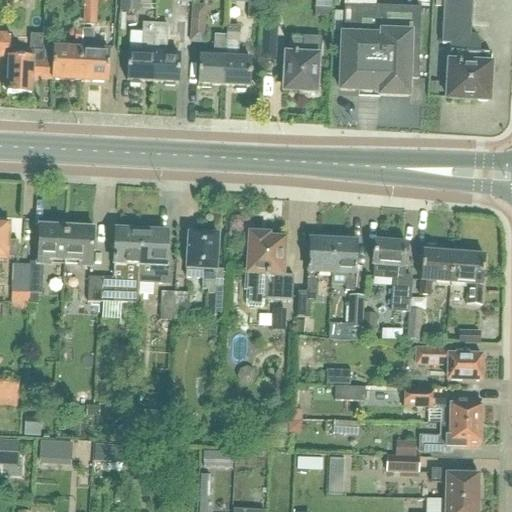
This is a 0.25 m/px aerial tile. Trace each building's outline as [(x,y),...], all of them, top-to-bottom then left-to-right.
[(83,0),(83,26),(96,27),(97,0),(83,0)] [(139,13),(139,0),(120,0),(120,13),(139,13)] [(247,17),(262,18),(262,0),(228,0),(228,4),(248,4),(247,17)] [(344,0),(342,36),(339,92),(378,94),(378,98),(408,99),(409,81),(418,81),(420,9),(375,8),(375,0),(344,0)] [(490,67),(490,54),(477,53),(477,46),(473,39),(470,38),(471,0),(443,0),(441,45),(449,46),(449,52),(450,52),(447,100),(463,101),(463,105),(473,106),(474,102),(475,102),(478,104),(485,104),(490,100),(490,94),(488,91),(489,74),(492,74),(493,67),(490,67)] [(260,64),(275,64),(277,20),(262,19),(260,64)] [(191,24),(190,44),(204,44),(205,21),(191,20),(191,24)] [(190,44),(191,24),(177,24),(176,43),(190,44)] [(155,34),(152,84),(164,85),(164,87),(175,88),(175,85),(178,85),(180,56),(166,55),(168,26),(154,25),(154,34),(155,34)] [(249,89),(250,77),(250,60),(237,59),(239,28),(227,27),(226,37),(225,58),(223,88),(235,88),(235,91),(245,92),(245,89),(249,89)] [(110,52),(92,51),(92,44),(89,44),(90,31),(82,31),(82,45),(81,50),(80,83),(108,84),(110,52)] [(140,83),(152,84),(155,34),(154,34),(142,33),(141,53),(129,52),(127,83),(130,83),(130,86),(140,86),(140,83)] [(43,64),(43,52),(9,51),(10,36),(0,35),(0,58),(8,59),(8,76),(2,81),(2,89),(7,94),(7,95),(31,97),(32,81),(51,82),(52,64),(43,64)] [(215,37),(213,58),(198,57),(197,87),(201,87),(201,90),(211,90),(211,88),(223,88),(225,58),(226,37),(215,37)] [(284,56),(283,75),(278,75),(277,85),(282,85),(282,91),(299,92),(299,95),(316,95),(318,57),(302,57),(303,40),(291,39),(290,56),(284,56)] [(80,83),(81,50),(53,49),(53,53),(43,52),(43,64),(52,64),(51,82),(80,83)] [(0,258),(3,259),(3,258),(14,258),(15,244),(5,243),(6,227),(0,226),(0,258)] [(50,263),(64,263),(66,227),(50,226),(50,229),(38,229),(36,267),(50,267),(50,263)] [(66,227),(64,263),(78,264),(78,269),(92,269),(94,232),(82,231),(82,228),(66,227)] [(112,280),(100,280),(99,304),(137,306),(139,267),(141,231),(128,230),(126,233),(114,232),(112,280)] [(18,263),(34,263),(34,231),(18,231),(18,263)] [(153,231),(141,231),(139,267),(154,268),(153,285),(169,286),(169,273),(165,273),(166,234),(155,234),(153,231)] [(208,292),(207,296),(206,317),(223,318),(225,272),(216,271),(217,237),(202,236),(202,234),(193,233),(193,236),(187,235),(185,271),(186,271),(185,280),(202,281),(201,291),(208,292)] [(282,282),(283,258),(284,241),(268,241),(268,237),(249,236),(246,292),(249,292),(248,306),(261,307),(261,302),(290,304),(291,283),(282,282)] [(316,273),(331,274),(333,240),(322,240),(319,242),(309,241),(306,289),(297,289),(295,319),(309,320),(310,303),(314,303),(316,273)] [(333,240),(331,274),(331,286),(345,286),(345,292),(355,293),(358,244),(347,243),(344,241),(333,240)] [(404,277),(405,265),(406,245),(374,243),(372,268),(373,268),(372,280),(392,281),(389,313),(409,315),(409,311),(411,278),(404,277)] [(430,283),(451,285),(453,256),(437,255),(438,248),(422,247),(418,297),(429,298),(430,283)] [(484,258),(453,256),(451,285),(471,286),(470,301),(481,302),(484,258)] [(20,308),(26,308),(28,268),(16,268),(15,294),(21,294),(20,308)] [(41,269),(28,268),(26,308),(33,309),(33,295),(40,296),(41,269)] [(87,304),(99,304),(100,280),(88,279),(87,304)] [(159,321),(174,322),(175,294),(160,293),(159,321)] [(189,294),(175,294),(174,322),(188,322),(189,294)] [(364,299),(350,298),(348,329),(362,329),(364,299)] [(137,330),(138,307),(108,306),(107,329),(137,330)] [(421,312),(409,311),(409,315),(407,340),(419,341),(421,312)] [(363,316),(362,339),(374,340),(375,316),(363,316)] [(447,382),(467,383),(481,383),(481,358),(448,357),(448,353),(416,352),(415,367),(447,368),(447,382)] [(350,372),(326,371),(326,375),(318,374),(317,386),(349,386),(350,372)] [(334,388),(334,402),(364,403),(365,389),(334,388)] [(438,413),(437,425),(480,426),(481,403),(450,401),(450,398),(429,398),(430,390),(403,389),(402,412),(438,413)] [(333,423),(333,435),(357,437),(357,423),(333,423)] [(479,450),(480,426),(437,425),(437,440),(419,440),(418,454),(449,455),(449,449),(479,450)] [(395,458),(415,459),(415,443),(395,443),(395,457),(395,458)] [(419,459),(415,459),(395,458),(395,457),(386,457),(386,474),(419,475),(419,459)] [(443,485),(443,501),(478,502),(478,477),(445,476),(445,471),(429,470),(429,484),(443,485)] [(477,511),(478,502),(443,501),(442,511),(477,511)]
